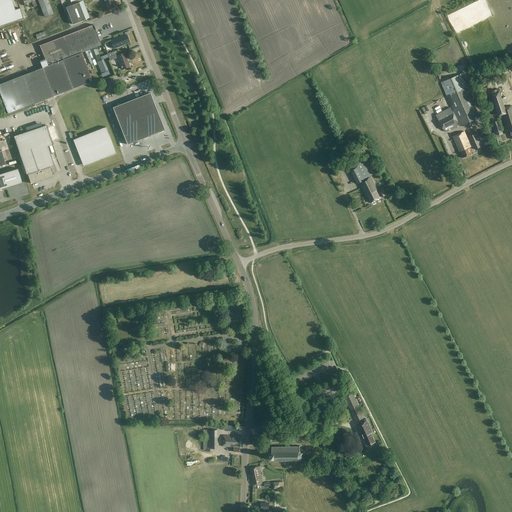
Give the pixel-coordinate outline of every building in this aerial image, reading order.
[(0,0),(0,25),(23,18),(20,8),(15,10),(11,0),(0,0)] [(44,17),(53,13),(47,0),(34,0),(22,0),(24,4),(31,1),(34,7),(40,5),(44,17)] [(89,18),(82,0),(103,0),(106,8),(115,5),(113,0),(70,0),(72,5),(66,7),(72,24),(89,18)] [(42,68),(23,75),(34,104),(92,81),(81,52),(85,51),(87,56),(101,51),(99,46),(101,45),(100,43),(109,39),(109,42),(111,41),(113,40),(112,36),(111,37),(108,29),(97,33),(93,25),(40,45),(45,59),(40,61),(42,68)] [(123,44),(129,42),(126,35),(113,40),(111,41),(114,49),(123,45),(123,44)] [(108,53),(111,60),(117,58),(119,63),(122,69),(130,66),(124,53),(120,54),(119,53),(117,54),(116,50),(108,53)] [(437,55),(440,68),(447,67),(446,64),(451,63),(448,53),(437,55)] [(101,60),(97,62),(101,73),(108,71),(103,59),(101,60)] [(462,74),(441,83),(444,90),(454,113),(453,113),(451,107),(450,107),(436,115),(439,121),(437,123),(440,130),(443,129),(447,132),(460,126),(480,118),(462,74)] [(0,93),(8,114),(34,104),(23,75),(0,83),(0,93)] [(115,86),(112,79),(105,81),(108,89),(115,86)] [(511,105),(505,109),(497,86),(490,88),(499,116),(503,114),(508,131),(509,131),(510,136),(511,135),(511,139),(511,105)] [(150,93),(112,107),(127,144),(164,130),(150,93)] [(442,103),(445,102),(443,97),(431,103),(432,106),(441,102),(442,103)] [(495,133),(500,132),(496,121),(491,122),(495,133)] [(46,125),(14,136),(26,174),(28,174),(31,183),(54,176),(51,166),(55,165),(49,145),(53,144),(46,125)] [(81,162),(88,165),(116,154),(106,127),(73,140),(81,162)] [(475,149),(483,146),(475,128),(467,132),(475,149)] [(463,158),(472,154),(469,147),(470,147),(464,131),(453,136),(459,151),(460,151),(463,158)] [(371,203),(380,198),(376,190),(377,189),(362,158),(348,166),(357,184),(359,183),(366,197),(367,196),(371,203)] [(369,167),(373,175),(377,173),(373,165),(369,167)] [(0,189),(22,183),(18,168),(0,173),(0,189)] [(49,200),(36,205),(37,209),(50,203),(49,200)] [(353,394),(344,397),(349,407),(350,406),(356,421),(363,418),(356,403),(357,403),(353,394)] [(368,445),(375,442),(371,433),(372,432),(366,419),(357,423),(363,434),(362,434),(364,438),(368,445)] [(261,434),(262,422),(252,421),(251,432),(252,433),(256,434),(261,434)] [(213,449),(218,448),(218,429),(207,430),(203,430),(203,450),(207,450),(207,451),(208,452),(213,451),(213,449)] [(241,447),(242,436),(233,436),(233,437),(229,437),(229,436),(223,435),(222,446),(234,447),(235,447),(235,446),(236,446),(236,448),(234,448),(234,451),(240,452),(240,446),(241,447)] [(270,453),(270,458),(274,458),(274,460),(273,461),(274,460),(278,460),(278,461),(278,460),(282,460),(282,461),(282,460),(286,460),(286,461),(286,460),(290,460),(290,461),(291,461),(291,460),(295,460),(295,461),(296,461),(296,460),(299,460),(299,461),(300,461),(299,460),(301,458),(302,458),(303,457),(302,457),(302,454),(303,453),(302,453),(301,453),(299,451),(300,450),(299,450),(300,447),(300,446),(299,446),(295,446),(294,446),(291,447),(291,446),(290,446),(290,447),(286,447),(286,446),(286,447),(283,447),(283,446),(282,446),(282,447),(278,447),(278,446),(278,447),(272,447),(272,446),(271,447),(272,447),(272,454),(270,453)] [(252,485),(262,483),(259,466),(250,468),(252,485)]
